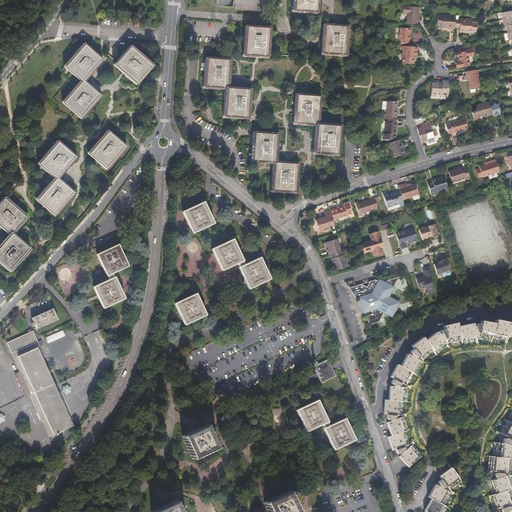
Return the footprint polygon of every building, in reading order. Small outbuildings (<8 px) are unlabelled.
[(316,12),(316,0),(294,0),(294,11),(316,12)] [(408,14),(407,23),(417,24),(417,20),(419,20),(419,13),(417,13),(418,7),(403,6),(403,14),(408,14)] [(511,18),(511,10),(502,13),(503,20),(511,18)] [(449,29),(455,29),(455,27),(455,20),(456,14),(450,14),(450,16),(438,15),(437,24),(441,25),(441,26),(449,26),(449,29)] [(511,25),(511,18),(503,20),(504,26),(507,26),(511,25)] [(455,20),(455,27),(460,27),(460,32),(465,32),(465,31),(476,32),(476,26),(472,25),(472,19),(460,19),(460,20),(455,20)] [(346,27),(324,25),(322,53),(345,55),(346,27)] [(269,28),(246,27),(244,55),(257,56),(267,56),(269,28)] [(400,39),(400,43),(409,43),(410,32),(408,32),(409,29),(400,28),(400,34),(399,34),(399,39),(400,39)] [(65,67),(83,81),(101,59),(84,45),(65,67)] [(403,49),(403,63),(414,64),(415,55),(417,56),(417,47),(401,46),(401,49),(403,49)] [(137,83),(151,66),(130,48),(115,65),(137,83)] [(458,64),(459,68),(470,66),(469,57),(474,56),(472,49),(466,50),(466,51),(458,53),(460,63),(458,64)] [(227,88),(229,60),(207,59),(206,70),(205,87),(227,88)] [(477,70),(466,72),(467,80),(468,80),(470,89),(479,87),(477,74),(478,74),(477,70)] [(448,95),(448,81),(441,80),(441,83),(432,82),(431,96),(436,97),(437,94),(448,95)] [(99,95),(83,81),(64,103),(81,117),(93,102),(99,95)] [(249,90),(227,88),(225,106),(225,116),(247,118),(249,90)] [(319,96),(297,95),(295,123),(317,124),(319,96)] [(384,113),(384,118),(388,119),(396,119),(397,110),(396,110),(396,102),(386,101),(385,113),(384,113)] [(492,117),(500,115),(499,110),(498,104),(488,107),(487,104),(485,104),(483,103),(478,104),(475,109),(475,111),(471,112),(473,119),(476,118),(478,116),(483,114),(483,115),(486,115),(487,116),(492,114),(492,117)] [(396,123),(397,119),(396,119),(388,119),(387,123),(385,123),(384,134),(383,134),(382,139),(389,139),(395,137),(396,130),(395,130),(395,123),(396,123)] [(449,124),(445,126),(448,133),(451,132),(451,133),(467,128),(464,119),(448,123),(449,124)] [(417,129),(421,142),(427,140),(428,143),(435,141),(433,136),(437,135),(433,121),(422,124),(422,127),(417,129)] [(339,126),(317,124),(315,153),(337,154),(339,126)] [(108,132),(90,153),(106,168),(124,147),(108,132)] [(265,162),(274,162),(277,134),(254,132),(252,161),(265,162)] [(398,139),(388,143),(393,157),(403,153),(402,150),(400,143),(398,139)] [(39,163),(56,178),(74,157),(58,142),(39,163)] [(499,172),(495,160),(491,161),(491,163),(479,167),(482,177),(499,172)] [(296,164),(274,162),(274,168),(272,190),(295,192),(295,183),(296,164)] [(462,168),(448,173),(451,182),(465,178),(465,179),(469,178),(466,168),(462,170),(462,168)] [(56,178),(38,199),(54,214),(73,193),(56,178)] [(428,185),(428,186),(431,196),(436,194),(436,193),(447,189),(444,179),(432,183),(432,184),(428,185)] [(402,185),(398,186),(399,190),(402,200),(413,196),(418,194),(415,184),(411,185),(403,188),(402,185)] [(402,200),(399,190),(395,192),(391,193),(391,195),(389,195),(388,192),(382,194),(387,208),(388,207),(399,204),(400,206),(404,205),(402,200)] [(378,209),(376,203),(379,202),(377,197),(374,198),(374,199),(358,204),(358,202),(355,203),(359,216),(362,216),(361,214),(378,209)] [(0,224),(2,226),(11,234),(26,218),(11,205),(4,199),(0,203),(0,224)] [(333,208),(329,210),(329,211),(332,221),(347,216),(347,215),(352,214),(348,203),(343,205),(344,207),(334,210),(333,208)] [(209,222),(201,205),(186,212),(194,229),(209,222)] [(324,228),(334,225),(332,221),(329,211),(324,212),(326,217),(315,221),(319,233),(325,231),(324,228)] [(434,224),(418,229),(422,240),(427,238),(427,236),(430,235),(431,237),(438,235),(434,224)] [(413,228),(395,234),(400,250),(407,248),(405,244),(409,243),(412,242),(416,241),(413,228)] [(371,241),(360,244),(363,254),(372,251),(374,257),(383,254),(381,249),(383,248),(382,245),(379,246),(377,242),(380,241),(378,234),(377,234),(376,232),(369,235),(371,241)] [(17,239),(11,234),(4,243),(0,246),(0,261),(10,269),(28,248),(17,239)] [(327,249),(328,255),(331,255),(341,252),(337,239),(326,242),(328,249),(327,249)] [(239,259),(231,242),(215,249),(223,267),(239,259)] [(124,265),(116,247),(100,255),(108,272),(124,265)] [(343,255),(341,251),(341,252),(331,255),(332,258),(331,258),(335,271),(345,268),(343,261),(345,261),(343,255)] [(266,277),(258,260),(242,267),(250,285),(266,277)] [(434,265),(437,275),(450,270),(446,260),(442,262),(442,261),(438,262),(438,263),(434,265)] [(422,278),(417,279),(420,287),(424,286),(426,287),(427,287),(429,293),(434,292),(429,276),(432,275),(430,267),(423,269),(425,275),(426,277),(422,278)] [(348,288),(365,311),(369,324),(378,321),(383,311),(390,314),(394,307),(395,308),(398,302),(390,298),(391,295),(388,294),(392,287),(393,286),(397,277),(387,280),(385,283),(379,280),(378,281),(374,279),(369,281),(366,287),(361,284),(348,288)] [(121,297),(112,280),(97,287),(105,305),(121,297)] [(202,314),(193,296),(178,304),(186,321),(202,314)] [(57,319),(53,309),(32,318),(36,329),(57,319)] [(399,457),(409,467),(422,455),(412,445),(412,444),(411,442),(409,444),(405,430),(408,429),(403,416),(404,416),(404,414),(402,415),(403,401),(406,401),(407,387),(408,387),(408,385),(406,385),(413,372),(416,374),(422,362),(424,362),(424,361),(422,360),(434,352),(435,354),(447,345),(447,346),(449,345),(448,343),(461,340),(461,343),(475,340),(476,341),(478,340),(477,338),(491,341),(492,337),(505,339),(505,341),(507,341),(507,339),(508,338),(508,337),(509,337),(511,336),(511,324),(510,325),(510,326),(508,326),(509,322),(495,319),(495,323),(481,320),(480,324),(477,323),(476,323),(475,324),(474,324),(474,325),(474,326),(472,326),(472,323),(458,326),(457,322),(444,325),(444,329),(441,330),(440,330),(440,331),(439,331),(439,332),(439,333),(438,334),(436,331),(424,340),(423,337),(412,345),(414,348),(411,350),(410,351),(410,352),(410,353),(411,354),(410,355),(407,354),(400,366),(397,364),(390,376),(394,378),(392,381),(392,382),(392,383),(392,384),(393,385),(393,386),(390,386),(388,400),(385,400),(384,413),(387,414),(387,416),(387,417),(387,418),(388,419),(389,419),(390,420),(390,421),(387,422),(391,435),(387,437),(392,450),(396,449),(397,452),(397,453),(398,453),(399,453),(400,453),(401,454),(399,457)] [(63,330),(46,337),(48,342),(65,335),(63,330)] [(39,346),(37,342),(32,331),(8,343),(20,372),(16,374),(25,396),(30,394),(49,436),(72,425),(53,381),(37,348),(39,347),(39,346)] [(313,366),(316,373),(300,380),(304,389),(320,381),(321,382),(335,375),(328,359),(313,366)] [(63,386),(65,394),(72,392),(70,384),(63,386)] [(308,428),(324,420),(316,402),(300,410),(308,428)] [(511,511),(511,507),(511,508),(509,506),(508,505),(507,506),(507,504),(510,503),(506,490),(509,489),(505,476),(504,476),(504,475),(503,474),(503,473),(502,472),(502,471),(505,471),(506,457),(511,458),(511,444),(511,441),(511,440),(511,439),(511,415),(509,422),(505,420),(498,432),(497,432),(497,433),(499,435),(499,442),(494,442),(493,456),(489,456),(488,470),(486,470),(486,471),(489,472),(490,472),(492,480),(488,481),(492,494),(489,495),(493,508),(492,509),(492,511),(495,510),(497,511),(511,511)] [(351,439),(343,421),(327,428),(335,446),(351,439)] [(217,447),(206,424),(182,435),(193,458),(217,447)] [(444,511),(447,507),(444,505),(450,493),(452,493),(453,492),(450,490),(461,482),(454,471),(459,467),(455,461),(449,466),(451,468),(439,476),(441,479),(438,481),(438,482),(438,483),(439,485),(438,486),(435,484),(428,496),(431,498),(424,510),(426,511),(444,511)] [(298,511),(288,490),(264,501),(269,511),(298,511)] [(180,511),(175,501),(152,511),(180,511)]
